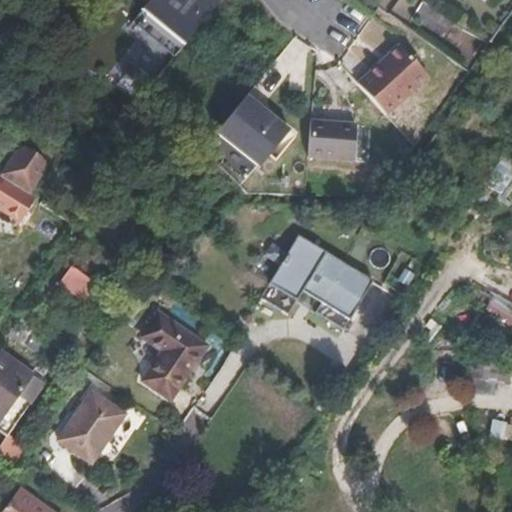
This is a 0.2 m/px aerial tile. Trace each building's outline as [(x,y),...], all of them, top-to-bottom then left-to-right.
[(185,39),(218,0),(147,0),(144,4),(185,39)] [(455,16),(431,0),(419,0),(411,13),(443,33),(455,16)] [(385,111),(427,73),(399,41),(385,54),(387,56),(379,63),(376,61),(357,79),(385,111)] [(296,131),(279,118),(277,120),(266,111),(268,108),(246,90),(215,127),(266,169),(296,131)] [(351,156),(355,119),(310,115),(306,152),(351,156)] [(31,193),(46,165),(34,157),(34,154),(33,152),(31,148),(26,146),(16,150),(2,174),(31,193)] [(484,182),(510,199),(511,196),(511,164),(501,157),(484,182)] [(34,197),(0,176),(0,204),(24,218),(37,198),(34,197)] [(374,281),(300,234),(261,296),(289,314),(303,291),(322,302),(316,312),(344,329),(374,281)] [(122,306),(99,291),(96,298),(118,313),(122,306)] [(167,400),(205,346),(158,313),(142,337),(162,351),(141,382),(167,400)] [(0,425),(11,432),(44,381),(33,373),(31,377),(0,356),(0,425)] [(89,465),(123,414),(90,392),(56,443),(89,465)] [(46,511),(16,491),(1,511),(46,511)]
